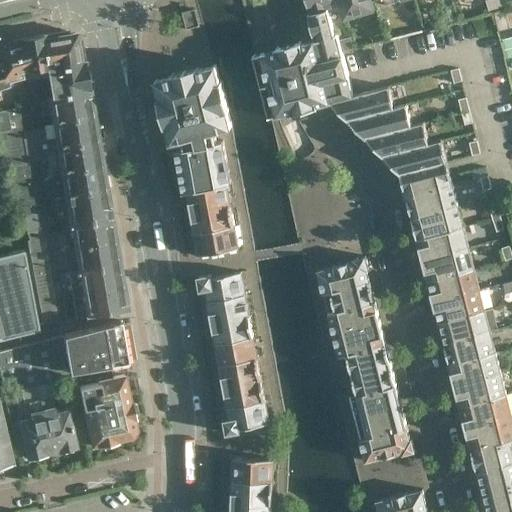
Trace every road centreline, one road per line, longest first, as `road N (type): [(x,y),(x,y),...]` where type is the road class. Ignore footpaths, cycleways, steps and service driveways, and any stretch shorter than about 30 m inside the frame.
road 1 (tertiary): [(186,454),(182,393),(110,0)]
road 2 (residential): [(309,108),(372,179),(388,217),(461,511)]
road 3 (residential): [(186,454),(0,495)]
